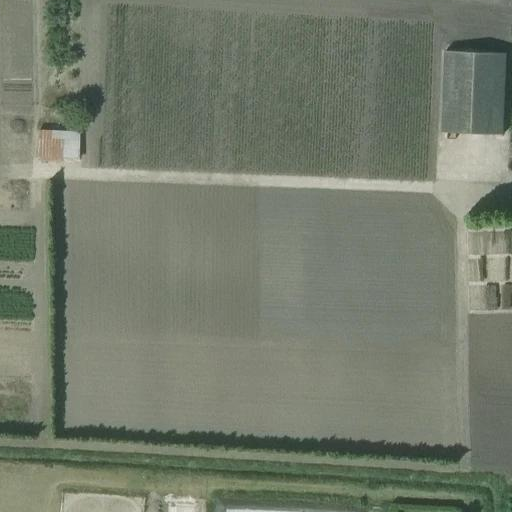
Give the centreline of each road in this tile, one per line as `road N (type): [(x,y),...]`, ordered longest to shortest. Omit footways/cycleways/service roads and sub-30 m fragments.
road 1 (track): [(462,189),(0,170)]
road 2 (track): [(462,189),(462,463)]
